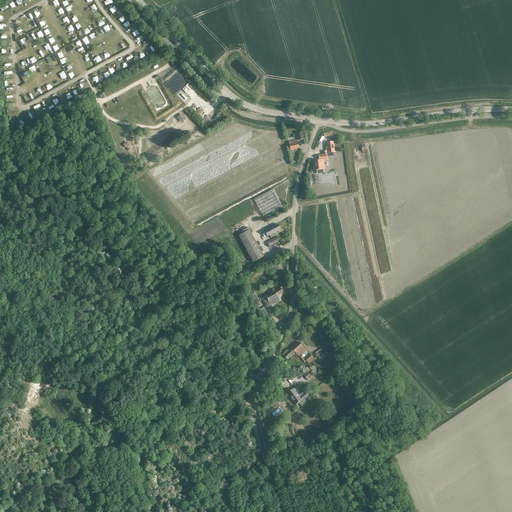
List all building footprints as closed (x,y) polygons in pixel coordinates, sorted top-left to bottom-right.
[(291,150),(300,148),(298,140),(289,142),(291,150)] [(323,173),(323,169),(325,169),(324,159),(328,159),(327,153),(335,152),(334,142),(328,142),(328,146),(326,147),(327,150),(324,150),(324,154),(319,154),(320,160),(315,161),(317,174),(323,173)] [(254,199),(263,216),(281,206),(272,189),(254,199)] [(274,233),(280,229),(277,223),(264,231),(267,236),(269,235),(271,237),(275,235),(274,233)] [(263,256),(249,230),(238,236),(252,262),(263,256)] [(278,236),(267,242),(269,246),(280,240),(278,236)] [(265,296),(262,298),(267,307),(279,300),(277,296),(283,293),(282,291),(284,290),(282,287),(265,296)] [(268,317),(263,308),(258,310),(263,319),(268,317)] [(299,355),(306,349),(300,342),(290,351),(288,349),(283,354),(288,359),(296,352),(299,355)] [(326,357),(319,349),(315,353),(321,361),(326,357)] [(314,359),(311,355),(305,359),(309,363),(314,359)] [(304,375),(308,380),(314,375),(311,370),(304,375)] [(296,404),(309,394),(304,387),(301,389),(304,392),(299,396),(295,390),(298,388),(297,386),(288,393),(296,404)]
